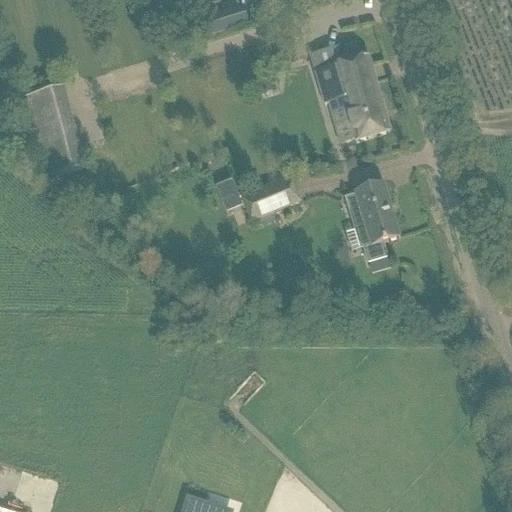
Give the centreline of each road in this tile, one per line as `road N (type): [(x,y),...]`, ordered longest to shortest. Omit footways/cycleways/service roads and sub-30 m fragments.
road 1 (tertiary): [(511,386),(394,0)]
road 2 (track): [(476,132),(424,0)]
